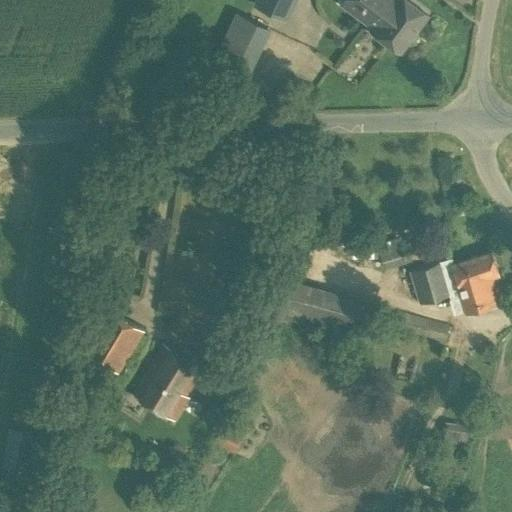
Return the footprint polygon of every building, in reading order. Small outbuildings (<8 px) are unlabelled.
[(287,20),(296,0),(254,0),(253,4),(287,20)] [(378,10),(384,0),(344,0),(341,5),(367,24),(371,19),(369,18),(377,9),(378,10)] [(384,0),(378,10),(377,9),(369,18),(371,19),(367,24),(373,28),(371,30),(401,52),(428,15),(407,0),(384,0)] [(308,235),(326,234),(325,221),(307,222),(308,235)] [(344,237),(344,228),(334,227),(333,236),(344,237)] [(377,257),(377,245),(377,244),(377,233),(351,234),(352,258),(377,257)] [(290,276),(302,242),(285,236),(272,269),(290,276)] [(377,244),(377,245),(384,268),(429,255),(424,238),(402,244),(400,238),(377,244)] [(453,264),(460,291),(466,311),(484,305),(488,309),(496,306),(497,301),(501,300),(493,276),(498,274),(491,252),(453,264)] [(460,291),(453,264),(452,260),(410,273),(419,304),(460,291)] [(118,373),(143,330),(106,309),(81,352),(118,373)] [(449,324),(403,312),(402,315),(390,312),(387,321),(399,325),(398,328),(444,340),(449,324)] [(174,418),(188,396),(186,395),(202,369),(163,344),(133,393),(174,418)] [(348,363),(351,351),(334,347),(331,358),(348,363)] [(234,452),(245,433),(225,420),(213,439),(234,452)] [(465,448),(469,424),(446,421),(443,445),(465,448)] [(25,479),(32,430),(8,427),(1,475),(25,479)] [(461,492),(468,456),(453,453),(450,468),(440,466),(436,487),(461,492)]
